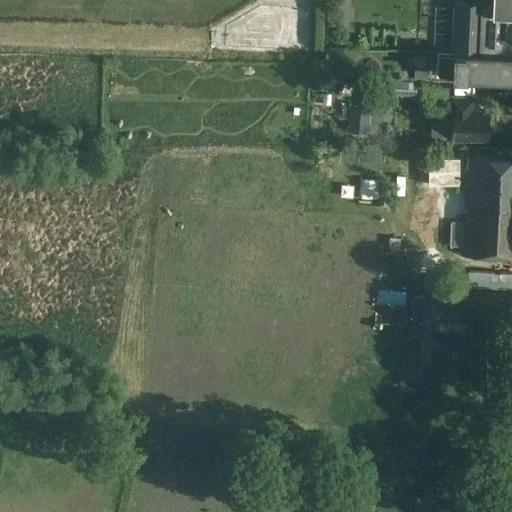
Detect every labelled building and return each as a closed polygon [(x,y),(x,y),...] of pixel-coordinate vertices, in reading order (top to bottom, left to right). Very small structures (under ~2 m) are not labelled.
[(511,0),(492,0),(492,4),(455,3),(453,53),(438,53),(438,74),(462,75),(462,76),(511,77),(511,0)] [(423,87),(398,87),(398,98),(423,99),(423,87)] [(471,100),(453,99),(450,139),(469,140),(469,138),(486,139),(487,112),(475,111),(475,109),(470,108),(471,100)] [(371,109),(349,107),(347,132),(369,133),(371,109)] [(511,158),(471,157),(468,218),(464,218),(463,254),(511,256),(511,158)] [(429,158),(429,184),(459,185),(459,158),(429,158)] [(421,188),(420,211),(446,212),(447,189),(421,188)] [(511,293),(456,291),(455,315),(511,317),(511,293)]
